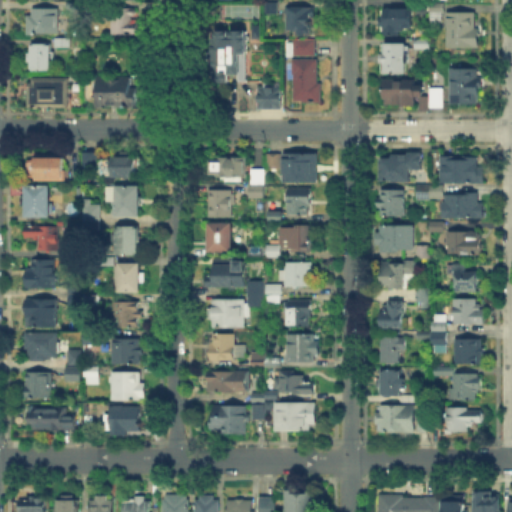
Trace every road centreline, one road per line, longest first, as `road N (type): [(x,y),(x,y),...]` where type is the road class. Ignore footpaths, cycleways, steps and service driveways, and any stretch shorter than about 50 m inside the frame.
road 1 (residential): [(0,127),(498,129),(511,122)]
road 2 (residential): [(348,0),(350,511)]
road 3 (residential): [(0,460),(511,460)]
road 4 (residential): [(174,0),(176,460)]
